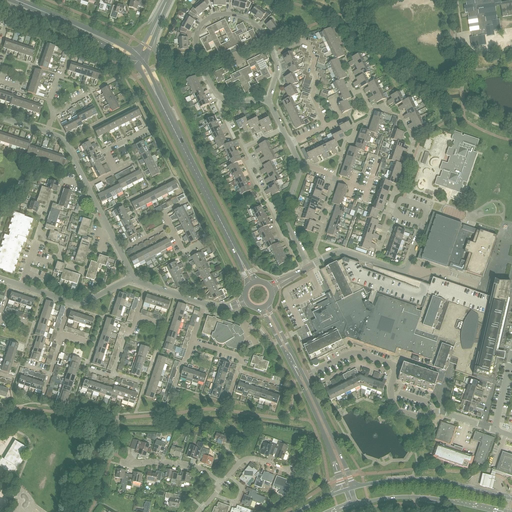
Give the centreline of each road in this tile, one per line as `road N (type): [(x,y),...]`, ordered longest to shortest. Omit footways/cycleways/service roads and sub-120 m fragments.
road 1 (tertiary): [(252,283),(136,59)]
road 2 (unclassified): [(482,426),(441,411),(419,417),(399,410),(391,395),(394,366),(357,353)]
road 3 (tertiary): [(511,499),(413,479),(348,489)]
road 4 (tertiary): [(353,505),(413,497),(495,511)]
road 5 (tertiary): [(136,59),(10,0)]
road 6 (residential): [(273,56),(258,28),(217,15),(197,31),(201,67)]
road 7 (tertiary): [(348,489),(301,378)]
road 8 (residential): [(325,127),(306,44),(273,56)]
road 9 (residential): [(276,219),(245,151),(282,129)]
